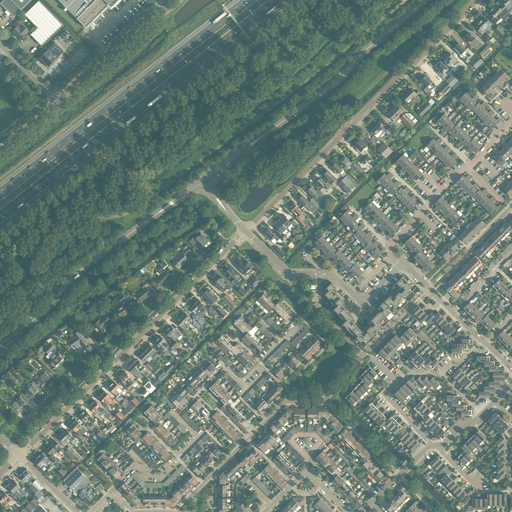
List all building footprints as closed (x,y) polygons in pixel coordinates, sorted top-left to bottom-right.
[(3,0),(0,3),(14,17),(31,0),(3,0)] [(58,0),(77,18),(86,28),(109,5),(112,7),(113,6),(115,7),(121,0),(58,0)] [(510,14),(511,12),(511,4),(507,0),(501,0),(501,1),(499,0),(497,2),(508,12),(510,14)] [(25,15),(38,28),(31,35),(41,45),(62,25),(39,1),(25,15)] [(504,20),(510,14),(508,12),(497,2),(495,4),(496,5),(493,9),(502,18),(504,20)] [(502,18),(493,9),(489,12),(488,11),(486,14),(496,24),(502,18)] [(482,19),(479,22),(485,28),(488,25),(488,24),(490,23),(485,18),(483,19),(482,19)] [(487,30),(485,28),(479,22),(476,25),(477,26),(475,28),(482,35),(487,30)] [(18,26),(12,32),(21,40),(27,35),(26,34),(29,31),(23,26),(20,29),(18,26)] [(504,33),(498,27),(495,30),(501,36),(504,33)] [(469,44),(475,38),(469,33),(463,38),(469,44)] [(498,43),(493,38),(487,43),(492,49),(498,43)] [(42,56),(40,58),(42,60),(49,67),(59,56),(58,55),(60,53),(61,54),(63,52),(64,51),(55,42),(50,48),(42,57),(42,56)] [(453,48),(460,55),(465,50),(458,43),(457,44),(456,44),(454,46),(454,47),(453,48)] [(479,54),(484,58),(493,50),(488,45),(479,54)] [(455,59),(448,52),(442,59),(449,65),(455,59)] [(470,62),(475,68),(482,61),(477,56),(470,62)] [(434,66),(443,75),(448,69),(440,61),(434,66)] [(456,72),(460,77),(466,71),(462,66),(456,72)] [(508,80),(510,79),(501,69),(497,73),(503,80),(505,77),(508,80)] [(501,82),(503,80),(497,73),(493,77),(502,86),(504,85),(501,82)] [(446,81),(452,87),(459,80),(453,74),(446,81)] [(436,86),(432,82),(426,75),(421,80),(427,87),(423,90),(427,94),(436,86)] [(500,88),(502,86),(493,77),(489,81),(495,87),(497,85),(500,88)] [(493,89),(495,87),(489,81),(485,85),(494,94),(496,92),(493,89)] [(439,89),(444,94),(451,87),(446,82),(439,89)] [(485,85),(481,89),(487,95),(490,93),(493,96),(494,94),(485,85)] [(415,92),(412,89),(403,98),(406,102),(413,95),(415,97),(419,93),(417,90),(415,92)] [(463,102),(469,96),(467,94),(470,91),(468,89),(459,99),(463,102)] [(467,107),(476,97),(475,96),(472,99),(469,96),(463,102),(467,107)] [(477,104),(475,102),(478,99),(476,97),(467,107),(471,111),(472,109),(477,104)] [(421,116),(427,110),(432,106),(428,101),(417,112),(421,116)] [(472,109),(476,113),(485,104),(484,102),(481,105),(478,103),(477,104),(472,109)] [(480,117),(486,110),(484,108),(487,105),(485,104),(476,113),(480,117)] [(388,115),(395,122),(397,122),(400,118),(410,128),(414,124),(404,114),(403,115),(401,113),(402,112),(397,106),(388,115)] [(483,121),(493,111),(491,110),(488,113),(486,110),(480,117),(483,121)] [(493,111),(483,121),(487,124),(493,118),(491,116),(494,113),(493,111)] [(439,122),(441,124),(448,118),(444,114),(434,123),(436,125),(439,122)] [(493,118),(487,124),(491,128),(501,119),(499,117),(496,120),(493,118)] [(441,130),(442,131),(452,122),(448,118),(441,124),(444,127),(441,130)] [(450,131),(455,126),(452,122),(442,131),(444,133),(447,130),(449,132),(451,131),(450,131)] [(385,130),(382,127),(379,123),(376,126),(375,125),(372,129),(372,130),(373,130),(371,131),(371,133),(374,136),(376,134),(381,129),(383,132),(385,130)] [(452,138),(461,129),(457,124),(455,126),(450,131),(451,131),(453,133),(450,136),(452,138)] [(456,136),(458,138),(464,132),(461,129),(452,138),(453,139),(456,136)] [(457,144),(459,145),(468,136),(464,132),(458,138),(460,141),(457,144)] [(467,145),(472,140),(468,136),(459,145),(461,147),(464,144),(466,146),(467,145)] [(433,139),(429,143),(427,145),(431,149),(440,140),(438,138),(435,141),(433,139)] [(468,152),(477,143),(473,138),(472,140),(467,145),(469,147),(466,150),(468,152)] [(357,143),(355,146),(357,148),(356,149),(361,153),(367,147),(360,140),(360,141),(359,141),(357,142),(357,143)] [(442,141),(440,140),(431,149),(435,153),(441,147),(439,144),(442,141)] [(511,152),(511,151),(511,144),(509,142),(507,144),(504,141),(503,143),(511,152)] [(392,151),(384,143),(377,150),(385,158),(392,151)] [(475,153),(481,146),(477,143),(468,152),(470,153),(473,150),(475,153)] [(504,147),(502,150),(508,156),(511,152),(503,143),(501,144),(504,147)] [(443,149),(441,147),(435,153),(438,157),(448,147),(446,146),(443,149)] [(438,157),(442,161),(449,154),(446,152),(449,149),(448,147),(438,157)] [(504,160),(508,156),(502,150),(499,152),(497,149),(495,150),(504,160)] [(500,164),(504,160),(495,150),(493,152),(496,155),(494,157),(500,164)] [(367,167),(371,164),(368,161),(370,159),(366,154),(360,160),(367,167)] [(442,161),(446,164),(455,155),(454,154),(451,156),(449,154),(442,161)] [(353,164),(352,163),(351,163),(343,155),(339,160),(347,168),(349,165),(351,167),(352,166),(359,173),(362,170),(355,163),(353,164)] [(398,163),(401,165),(407,159),(403,155),(394,164),(395,166),(398,163)] [(457,157),(455,155),(446,164),(450,168),(456,162),(454,160),(457,157)] [(400,170),(401,172),(411,162),(407,159),(401,165),(403,167),(400,170)] [(406,170),(408,173),(415,166),(411,162),(401,172),(403,173),(406,170)] [(343,170),(336,163),(331,167),(338,174),(343,170)] [(407,178),(409,179),(418,170),(415,166),(408,173),(410,175),(407,178)] [(414,178),(416,180),(422,174),(418,170),(409,179),(411,181),(414,178)] [(324,174),(324,175),(332,183),(336,179),(328,171),(326,172),(325,172),(324,173),(324,174)] [(378,180),(382,184),(391,175),(389,173),(386,176),(384,174),(378,180)] [(348,174),(341,181),(351,190),(355,186),(356,188),(359,185),(348,174)] [(393,176),(391,175),(382,184),(385,188),(392,181),(390,179),(393,176)] [(463,175),(456,182),(460,185),(469,176),(468,175),(465,178),(463,175)] [(464,190),(471,183),(468,181),(471,178),(469,176),(460,185),(464,190)] [(332,187),(328,182),(326,184),(320,178),(318,180),(317,180),(315,182),(315,183),(321,189),(324,186),(328,191),(332,187)] [(338,184),(347,193),(351,190),(341,181),(338,184)] [(385,188),(389,191),(399,182),(397,181),(394,184),(392,181),(385,188)] [(389,191),(393,195),(401,188),(399,189),(397,187),(400,184),(399,182),(389,191)] [(468,193),(477,184),(476,182),(473,185),(471,183),(464,190),(468,193)] [(478,191),(476,189),(479,186),(477,184),(468,193),(472,197),(473,196),(478,191)] [(511,190),(507,185),(503,189),(510,196),(511,193),(511,190)] [(322,194),(317,189),(316,191),(311,186),(309,188),(308,188),(307,189),(307,190),(307,191),(313,197),(316,194),(317,195),(319,197),(322,194)] [(408,189),(406,187),(403,190),(401,188),(393,195),(395,194),(398,198),(408,189)] [(398,198),(402,202),(408,195),(406,193),(409,190),(408,189),(398,198)] [(473,196),(477,200),(486,190),(485,189),(482,192),(479,189),(478,191),(473,196)] [(477,200),(481,204),(487,197),(485,195),(488,192),(486,190),(477,200)] [(318,208),(316,206),(311,201),(309,202),(302,195),(300,197),(299,197),(297,199),(298,199),(297,200),(303,206),(306,203),(309,206),(308,207),(313,213),(318,208)] [(402,202),(406,205),(415,196),(414,195),(411,198),(408,195),(402,202)] [(336,201),(331,196),(328,199),(334,204),(336,201)] [(417,198),(415,196),(406,205),(410,210),(416,203),(414,201),(417,198)] [(487,197),(481,204),(485,207),(494,198),(492,196),(489,199),(487,197)] [(441,197),(434,203),(437,206),(434,209),(435,210),(445,201),(441,197)] [(310,200),(311,201),(316,206),(318,203),(312,198),(310,200)] [(494,198),(485,207),(489,211),(495,205),(493,203),(496,200),(494,198)] [(371,201),(365,207),(365,208),(367,210),(364,213),(366,215),(375,205),(371,201)] [(440,209),(442,211),(448,205),(445,201),(435,210),(437,212),(440,209)] [(302,212),(300,210),(294,203),(292,205),(291,205),(290,207),(289,208),(298,217),(298,216),(302,212)] [(495,205),(489,211),(492,215),(502,206),(500,204),(497,207),(495,205)] [(370,213),(373,216),(379,209),(375,205),(366,215),(367,216),(370,213)] [(441,216),(443,218),(452,209),(448,205),(442,211),(444,213),(441,216)] [(344,222),(350,215),(348,213),(351,210),(349,208),(340,218),(344,222)] [(372,221),(373,222),(383,213),(379,209),(373,216),(375,218),(372,221)] [(448,217),(450,219),(456,212),(452,209),(443,218),(445,220),(448,217)] [(460,216),(456,212),(450,219),(452,221),(449,224),(451,226),(460,216)] [(387,217),(383,213),(373,222),(375,224),(378,221),(380,223),(387,217)] [(293,219),(290,222),(283,215),(282,217),(281,216),(279,218),(279,219),(279,220),(283,225),(287,228),(291,223),(294,226),(297,223),(293,219)] [(348,226),(357,216),(355,215),(352,218),(350,215),(344,222),(348,226)] [(304,227),(306,225),(297,216),(295,218),(304,227)] [(358,223),(355,221),(358,218),(357,216),(348,226),(351,229),(356,224),(357,225),(358,223)] [(379,228),(381,230),(390,221),(387,217),(380,223),(382,225),(379,228)] [(485,227),(486,225),(478,217),(474,221),(480,228),(483,225),(485,227)] [(285,235),(282,232),(287,228),(283,225),(279,220),(274,224),(276,227),(278,229),(279,229),(275,233),(281,239),(285,235)] [(508,232),(511,228),(508,224),(504,220),(502,222),(504,223),(502,226),(508,232)] [(386,229),(388,231),(394,224),(390,221),(381,230),(383,232),(386,229)] [(478,230),(480,228),(474,221),(470,225),(478,233),(479,232),(478,230)] [(350,231),(354,235),(363,226),(362,224),(359,227),(357,225),(356,224),(351,229),(350,231)] [(387,236),(389,238),(398,228),(394,224),(388,231),(390,233),(387,236)] [(477,234),(478,233),(470,225),(466,229),(473,235),(475,233),(477,234)] [(358,239),(364,232),(362,230),(365,227),(363,226),(354,235),(358,239)] [(504,236),(508,232),(502,226),(499,228),(498,226),(496,228),(504,236)] [(501,240),(504,236),(496,228),(495,229),(497,231),(494,233),(501,240)] [(280,239),(274,233),(273,234),(268,229),(266,231),(265,231),(264,232),(264,233),(264,234),(271,241),(274,238),(277,241),(280,239)] [(466,229),(463,233),(470,241),(472,239),(470,238),(473,235),(466,229)] [(362,242),(371,233),(369,231),(366,234),(364,232),(358,239),(362,242)] [(372,240),(370,238),(373,235),(371,233),(362,242),(365,246),(370,241),(371,241),(372,240)] [(469,242),(470,241),(463,233),(459,237),(465,243),(468,240),(469,242)] [(497,243),(501,240),(494,233),(492,236),(490,234),(489,235),(497,243)] [(203,245),(204,246),(209,241),(206,238),(205,239),(201,234),(197,237),(195,236),(189,242),(195,247),(197,244),(200,248),(203,245)] [(493,247),(497,243),(489,235),(487,237),(489,239),(487,241),(493,247)] [(315,247),(316,249),(325,240),(321,236),(315,242),(317,245),(315,247)] [(411,236),(403,244),(405,245),(406,244),(409,246),(415,240),(411,236)] [(455,237),(451,241),(459,249),(460,247),(459,246),(462,243),(455,237)] [(323,250),(329,243),(325,240),(316,249),(318,251),(321,248),(323,250)] [(364,247),(368,251),(377,242),(376,240),(373,243),(371,241),(370,241),(365,246),(364,247)] [(411,252),(419,244),(415,240),(409,246),(411,249),(410,251),(411,252)] [(458,250),(459,249),(451,241),(447,245),(454,251),(456,248),(458,250)] [(489,251),(493,247),(487,241),(484,243),(482,242),(481,243),(489,251)] [(372,255),(378,249),(376,247),(379,244),(377,242),(368,251),(372,255)] [(324,257),(333,247),(329,243),(323,250),(325,252),(322,255),(324,257)] [(485,255),(489,251),(481,243),(480,244),(481,246),(479,249),(485,255)] [(419,244),(411,252),(412,253),(414,252),(416,254),(417,254),(420,251),(423,248),(419,244)] [(182,253),(172,263),(178,268),(188,258),(186,257),(192,251),(186,245),(183,248),(184,249),(181,252),(182,253)] [(447,245),(444,248),(451,256),(453,255),(451,253),(454,251),(447,245)] [(273,250),(281,258),(286,254),(278,246),(273,250)] [(337,252),(337,251),(333,247),(324,257),(325,258),(328,255),(331,258),(332,256),(332,257),(337,252)] [(376,259),(385,250),(383,248),(380,251),(378,249),(372,255),(376,259)] [(449,256),(450,258),(451,256),(444,248),(440,252),(446,259),(449,256)] [(485,255),(479,249),(477,251),(475,249),(473,251),(481,259),(485,255)] [(333,263),(342,254),(338,250),(337,251),(337,252),(332,257),(334,259),(331,262),(333,263)] [(416,262),(424,254),(420,251),(417,254),(416,254),(414,257),(416,259),(415,261),(416,262)] [(340,264),(346,258),(342,254),(333,263),(335,265),(338,262),(340,264)] [(421,264),(428,258),(424,254),(416,262),(417,263),(419,262),(421,264)] [(469,258),(477,266),(481,262),(475,256),(472,259),(470,257),(469,258)] [(241,260),(240,258),(234,263),(236,265),(244,274),(252,266),(245,259),(243,262),(241,260)] [(346,258),(340,264),(342,266),(339,269),(340,271),(350,262),(346,258)] [(428,258),(421,264),(424,267),(422,269),(424,270),(432,262),(428,258)] [(473,270),(477,266),(469,258),(467,260),(469,261),(467,264),(473,270)] [(161,263),(160,264),(160,265),(161,266),(157,271),(161,275),(155,280),(160,286),(170,276),(169,274),(171,271),(167,267),(169,264),(164,259),(161,263)] [(350,262),(340,271),(342,273),(345,270),(347,272),(349,271),(349,270),(354,265),(353,265),(354,265),(353,264),(353,265),(350,262)] [(429,272),(436,266),(432,262),(424,270),(425,271),(427,270),(429,272)] [(360,268),(360,267),(356,263),(354,265),(353,265),(354,265),(349,270),(349,271),(351,273),(348,276),(349,277),(351,279),(354,276),(356,278),(357,278),(358,277),(360,274),(362,272),(363,272),(359,269),(360,268)] [(469,274),(473,270),(467,264),(464,266),(463,264),(461,266),(469,274)] [(465,278),(469,274),(461,266),(460,267),(462,269),(459,271),(465,278)] [(235,278),(238,281),(240,278),(230,268),(229,269),(227,269),(226,270),(226,272),(224,273),(232,281),(235,278)] [(462,282),(465,278),(459,271),(457,274),(455,272),(453,273),(462,282)] [(458,285),(462,282),(453,273),(452,275),(454,277),(451,279),(458,285)] [(256,275),(248,283),(253,288),(260,280),(256,275)] [(367,331),(363,336),(361,333),(362,332),(353,322),(351,324),(349,322),(353,317),(344,308),(343,309),(340,306),(345,302),(335,293),(333,295),(331,292),(336,288),(331,283),(324,289),(327,292),(324,295),(336,307),(333,309),(345,321),(342,324),(360,343),(363,340),(366,343),(382,327),(379,324),(390,312),(388,309),(393,304),(396,307),(411,292),(409,289),(411,286),(402,277),(396,283),(400,288),(402,286),(405,289),(400,293),(399,291),(394,296),(395,298),(393,300),(389,296),(379,305),(384,310),(381,312),(380,310),(370,320),(375,324),(372,327),(371,325),(366,330),(367,331)] [(230,286),(227,282),(225,284),(219,278),(217,281),(216,281),(215,282),(215,283),(214,283),(222,291),(222,292),(224,292),(230,286)] [(454,289),(458,285),(451,279),(449,281),(447,280),(444,282),(446,284),(443,287),(450,294),(454,290),(454,289)] [(496,290),(504,282),(503,280),(501,282),(499,280),(492,286),(496,290)] [(496,290),(500,294),(506,287),(504,285),(506,283),(504,282),(496,290)] [(151,294),(148,291),(151,288),(147,283),(143,286),(144,288),(136,295),(141,302),(151,294)] [(237,291),(243,297),(247,293),(241,287),(237,291)] [(509,290),(506,287),(500,294),(504,298),(511,289),(511,288),(509,290)] [(217,299),(218,298),(209,289),(203,294),(208,299),(206,301),(211,305),(213,303),(214,305),(219,300),(217,299)] [(234,303),(225,292),(221,296),(230,306),(234,303)] [(257,300),(261,304),(268,297),(264,293),(261,296),(258,294),(254,298),(257,300)] [(116,311),(121,318),(131,310),(123,301),(126,299),(122,294),(117,298),(123,305),(116,311)] [(261,304),(264,308),(272,301),(268,297),(261,304)] [(193,303),(195,304),(202,311),(206,307),(198,299),(197,301),(196,300),(193,303)] [(268,312),(273,308),(276,305),(275,305),(272,301),(264,308),(268,312)] [(283,305),(282,303),(280,301),(275,305),(276,305),(273,308),(276,312),(283,305)] [(465,314),(473,306),(469,302),(463,308),(466,311),(464,312),(465,314)] [(200,315),(203,312),(202,311),(195,304),(193,303),(191,306),(190,308),(195,313),(192,316),(194,318),(202,325),(205,322),(200,315)] [(420,308),(418,306),(410,313),(414,317),(425,306),(423,304),(420,308)] [(288,308),(285,306),(283,305),(276,312),(280,316),(288,308)] [(207,310),(214,317),(218,313),(211,306),(207,310)] [(216,311),(223,318),(227,313),(220,306),(216,311)] [(423,311),(426,307),(425,306),(414,317),(417,320),(425,313),(423,311)] [(468,313),(471,316),(477,310),(473,306),(465,314),(467,315),(468,313)] [(291,313),(289,311),(290,311),(288,308),(280,316),(284,319),(291,313)] [(471,320),(473,322),(481,313),(477,310),(471,316),(473,318),(471,320)] [(424,320),(432,313),(430,311),(427,314),(425,313),(417,320),(421,324),(424,320)] [(438,313),(438,312),(437,311),(433,314),(432,313),(424,320),(427,324),(431,320),(438,313)] [(434,324),(445,313),(444,311),(440,314),(438,313),(431,320),(434,324)] [(192,319),(191,319),(185,313),(182,315),(182,314),(180,316),(186,323),(189,325),(187,327),(189,329),(191,327),(189,325),(191,323),(198,330),(202,326),(202,325),(194,318),(192,320),(192,319)] [(295,316),(293,314),(291,313),(284,319),(288,323),(295,316)] [(434,324),(437,327),(445,319),(443,318),(447,314),(445,313),(434,324)] [(485,317),(481,313),(473,322),(474,323),(476,321),(479,324),(480,322),(485,317)] [(481,326),(482,327),(490,319),(486,315),(485,317),(480,322),(483,324),(481,326)] [(107,329),(104,326),(110,321),(106,316),(100,321),(99,320),(92,326),(99,335),(107,329)] [(186,323),(180,316),(177,319),(178,319),(176,321),(182,328),(186,323)] [(234,323),(238,327),(245,320),(241,316),(234,323)] [(452,319),(450,318),(447,321),(445,319),(437,327),(441,330),(452,319)] [(450,324),(454,321),(452,319),(441,330),(444,334),(452,326),(450,324)] [(490,319),(482,327),(484,329),(486,327),(488,330),(494,323),(490,319)] [(249,324),(245,320),(238,327),(241,331),(249,324)] [(241,331),(245,335),(248,332),(250,330),(253,328),(249,324),(241,331)] [(181,335),(177,330),(176,331),(171,325),(168,328),(177,338),(180,336),(181,335)] [(444,334),(448,337),(459,326),(457,325),(454,328),(452,326),(444,334)] [(407,330),(404,326),(402,328),(413,339),(417,335),(409,328),(407,330)] [(179,340),(177,338),(168,328),(164,332),(173,341),(171,343),(176,347),(178,345),(177,343),(179,341),(179,340)] [(410,342),(413,339),(402,328),(401,329),(404,333),(402,335),(410,342)] [(55,334),(58,338),(64,333),(61,330),(55,334)] [(245,343),(252,336),(254,334),(250,330),(248,332),(245,335),(241,339),(243,342),(244,341),(245,343)] [(401,336),(397,333),(394,330),(392,331),(403,342),(406,346),(410,342),(402,335),(401,336)] [(499,343),(507,334),(503,330),(497,337),(499,339),(497,341),(499,343)] [(73,335),(75,337),(68,342),(73,349),(76,346),(79,350),(82,347),(83,348),(88,344),(78,331),(73,335)] [(392,331),(391,333),(394,336),(392,338),(400,346),(403,342),(392,331)] [(511,338),(507,334),(499,343),(500,344),(502,342),(504,345),(511,338)] [(216,348),(218,346),(218,347),(226,339),(222,335),(215,342),(214,342),(212,344),(216,348)] [(256,340),(257,338),(254,335),(252,336),(245,343),(247,344),(246,345),(249,347),(256,340)] [(166,345),(165,343),(166,342),(160,336),(157,339),(168,350),(170,352),(173,349),(173,350),(176,347),(171,343),(169,345),(169,344),(167,344),(166,345)] [(320,349),(324,345),(315,336),(311,340),(312,342),(320,349)] [(387,336),(385,338),(396,349),(400,346),(392,338),(390,340),(387,336)] [(393,353),(396,349),(385,338),(384,340),(387,343),(385,345),(393,353)] [(170,352),(168,350),(157,339),(154,342),(159,347),(158,348),(163,354),(166,356),(170,352)] [(193,348),(195,346),(189,339),(186,342),(193,348)] [(218,347),(222,350),(229,343),(226,339),(218,347)] [(252,349),(253,350),(260,344),(256,340),(249,347),(251,349),(252,349)] [(316,353),(320,349),(312,342),(309,346),(316,353)] [(57,351),(55,350),(56,349),(51,343),(44,350),(49,354),(51,352),(52,353),(53,354),(48,360),(55,367),(63,358),(57,351)] [(233,347),(229,343),(222,350),(226,354),(230,350),(233,347)] [(241,347),(240,346),(240,345),(237,343),(233,347),(230,350),(234,354),(241,347)] [(384,347),(380,343),(379,345),(390,356),(393,353),(385,345),(384,347)] [(254,352),(257,355),(264,348),(260,344),(253,350),(255,352),(254,352)] [(386,359),(390,356),(379,345),(377,346),(380,350),(378,352),(386,359)] [(150,346),(145,351),(150,356),(155,350),(150,346)] [(312,357),(316,353),(309,346),(305,349),(312,357)] [(245,351),(243,348),(243,349),(241,347),(234,354),(238,358),(245,351)] [(297,349),(293,353),(300,360),(304,356),(301,353),(297,349)] [(305,349),(301,353),(304,356),(308,361),(312,357),(305,349)] [(150,356),(145,351),(140,356),(145,361),(146,359),(149,362),(152,358),(150,356)] [(249,355),(247,353),(248,353),(245,351),(238,358),(242,362),(249,355)] [(411,362),(419,355),(415,351),(405,362),(406,363),(410,360),(411,362)] [(293,353),(289,357),(296,364),(300,360),(293,353)] [(253,358),(250,356),(249,355),(242,362),(246,365),(253,358)] [(413,364),(410,367),(411,369),(422,358),(419,355),(411,362),(413,364)] [(292,368),(296,364),(289,357),(285,361),(292,368)] [(255,361),(253,358),(246,365),(250,369),(256,362),(255,361)] [(418,369),(425,362),(425,361),(422,358),(411,369),(413,370),(416,367),(418,369)] [(432,362),(432,361),(429,358),(425,361),(425,362),(418,369),(420,370),(423,367),(425,369),(432,362)] [(432,369),(439,362),(436,358),(432,361),(432,362),(425,369),(427,370),(430,367),(432,369)] [(135,360),(132,363),(139,370),(143,366),(142,365),(142,364),(138,360),(136,361),(135,360)] [(288,372),(292,368),(285,361),(281,364),(288,372)] [(216,373),(218,371),(210,362),(206,366),(208,367),(207,367),(214,374),(216,373)] [(139,370),(132,363),(129,367),(130,367),(128,369),(133,374),(134,373),(134,374),(139,370)] [(171,363),(165,370),(167,373),(174,366),(171,363)] [(281,364),(277,368),(285,375),(288,372),(281,364)] [(377,374),(369,367),(367,369),(364,365),(362,367),(373,378),(377,374)] [(202,378),(206,374),(203,371),(204,371),(199,367),(195,371),(202,378)] [(213,376),(214,374),(207,367),(204,371),(203,371),(206,374),(209,377),(211,379),(213,376)] [(373,378),(362,367),(361,368),(364,372),(362,374),(370,381),(373,378)] [(285,375),(277,368),(273,372),(281,379),(285,375)] [(52,380),(54,377),(46,369),(40,375),(47,383),(51,379),(52,380)] [(166,374),(161,369),(156,374),(161,379),(166,374)] [(462,372),(459,369),(452,376),(454,378),(450,381),(452,383),(462,372)] [(122,374),(133,385),(135,382),(133,380),(133,381),(130,378),(131,377),(125,371),(122,374)] [(199,382),(202,378),(195,371),(191,375),(199,382)] [(362,374),(361,375),(357,372),(356,374),(368,386),(371,383),(370,381),(362,374)] [(452,383),(453,384),(457,381),(459,383),(466,375),(462,372),(452,383)] [(128,390),(133,385),(122,374),(118,377),(121,379),(119,381),(128,390)] [(361,382),(359,384),(366,391),(370,388),(368,386),(356,374),(354,375),(361,382)] [(43,387),(47,383),(40,375),(34,382),(42,390),(44,387),(43,387)] [(195,386),(199,382),(191,375),(188,379),(195,386)] [(460,385),(457,388),(459,390),(469,379),(466,375),(459,383),(460,385)] [(422,388),(426,385),(419,377),(417,379),(413,376),(412,377),(419,385),(422,388)] [(429,388),(433,385),(425,377),(424,379),(420,376),(419,377),(426,385),(429,388)] [(427,376),(425,377),(433,385),(436,388),(439,385),(432,377),(430,379),(427,376)] [(416,388),(419,385),(412,377),(408,381),(416,388)] [(188,379),(184,382),(191,390),(195,386),(188,379)] [(465,390),(467,389),(473,382),(469,379),(459,390),(460,391),(464,388),(465,390)] [(412,391),(416,388),(408,381),(408,380),(404,384),(412,391)] [(156,388),(155,388),(149,381),(147,383),(144,386),(149,391),(150,392),(151,393),(156,388)] [(209,388),(213,392),(220,385),(216,381),(209,388)] [(39,392),(42,390),(34,382),(27,388),(35,395),(39,391),(39,392)] [(123,390),(114,382),(111,385),(120,393),(123,390)] [(191,390),(184,382),(180,386),(187,393),(188,392),(191,395),(194,392),(191,390)] [(273,386),(280,394),(284,390),(277,382),(273,386)] [(363,394),(366,391),(359,384),(357,386),(354,382),(352,384),(363,394)] [(354,389),(352,391),(359,398),(363,394),(352,384),(351,385),(354,389)] [(409,395),(412,391),(404,384),(401,387),(409,395)] [(120,393),(111,385),(108,388),(117,396),(120,393)] [(213,392),(217,396),(224,389),(220,385),(213,392)] [(176,390),(180,394),(183,397),(186,400),(188,397),(186,395),(187,393),(180,386),(176,390)] [(273,386),(269,390),(277,397),(280,394),(273,386)] [(401,387),(398,390),(405,398),(409,395),(401,387)] [(31,399),(35,395),(27,388),(21,394),(29,402),(32,400),(31,399)] [(217,396),(221,400),(228,393),(224,389),(217,396)] [(345,391),(356,401),(359,398),(352,391),(350,392),(347,389),(345,391)] [(269,390),(266,394),(273,401),(277,397),(269,390)] [(405,398),(398,390),(394,394),(402,402),(405,398)] [(113,405),(116,402),(105,391),(102,394),(113,405)] [(345,397),(352,404),(353,405),(356,401),(345,391),(344,392),(347,396),(345,397)] [(232,397),(228,393),(221,400),(225,404),(228,401),(232,397)] [(29,402),(21,394),(15,400),(22,407),(26,403),(27,404),(29,402)] [(110,405),(111,406),(113,405),(102,394),(99,397),(107,406),(108,405),(109,406),(110,405)] [(186,400),(183,397),(180,394),(176,398),(183,405),(185,403),(185,404),(188,401),(186,400)] [(266,394),(262,398),(269,405),(273,401),(266,394)] [(129,403),(130,403),(134,407),(135,408),(140,402),(135,397),(132,400),(130,399),(128,401),(130,402),(129,403)] [(182,406),(183,405),(176,398),(172,402),(180,409),(182,407),(182,406)] [(262,398),(258,402),(265,409),(269,405),(262,398)] [(18,411),(22,407),(15,400),(9,406),(17,414),(19,412),(18,411)] [(194,411),(201,404),(197,400),(190,407),(194,411)] [(95,401),(92,404),(102,414),(107,419),(111,415),(106,410),(105,411),(95,401)] [(225,411),(232,405),(228,401),(225,404),(220,408),(223,410),(225,411)] [(371,403),(368,406),(364,410),(367,413),(378,403),(377,401),(373,405),(371,403)] [(421,401),(414,408),(416,410),(412,414),(414,415),(424,405),(421,401)] [(261,413),(265,409),(258,402),(254,406),(261,413)] [(134,410),(132,408),(134,407),(130,403),(129,404),(125,408),(129,412),(130,413),(134,410)] [(380,404),(378,403),(367,413),(371,417),(378,410),(376,408),(380,404)] [(102,414),(92,404),(89,407),(95,413),(98,415),(99,414),(100,416),(102,414)] [(205,408),(201,404),(194,411),(198,415),(205,408)] [(148,416),(156,409),(152,405),(144,412),(148,416)] [(228,416),(235,408),(232,405),(225,411),(226,413),(228,416)] [(419,413),(421,415),(428,408),(424,405),(414,415),(415,417),(419,413)] [(286,420),(289,416),(285,406),(283,409),(285,410),(284,411),(283,411),(280,414),(286,420)] [(288,409),(288,408),(288,406),(285,406),(289,416),(294,416),(294,408),(290,408),(290,409),(288,409)] [(318,417),(319,417),(323,417),(328,407),(325,407),(325,409),(323,409),(323,408),(319,408),(318,417)] [(328,410),(329,409),(330,409),(328,407),(323,417),(327,420),(333,414),(329,411),(328,410)] [(209,412),(205,408),(198,415),(202,419),(209,412)] [(233,419),(239,412),(235,408),(228,416),(230,418),(231,417),(233,419)] [(385,410),(383,408),(380,411),(378,410),(371,417),(374,420),(385,410)] [(431,411),(428,408),(421,415),(422,417),(416,424),(417,425),(428,415),(431,411)] [(159,413),(156,409),(148,416),(152,420),(159,413)] [(94,419),(91,416),(92,416),(85,410),(82,413),(93,424),(95,421),(95,420),(94,419)] [(374,420),(378,424),(385,416),(383,415),(386,411),(385,410),(374,420)] [(119,421),(123,418),(124,417),(119,411),(114,416),(119,421)] [(220,416),(219,414),(217,411),(213,416),(210,419),(214,422),(220,416)] [(378,424),(381,427),(384,424),(395,413),(393,411),(387,418),(385,416),(378,424)] [(206,423),(210,419),(213,416),(209,412),(202,419),(206,423)] [(236,423),(243,416),(239,412),(233,419),(234,420),(233,421),(236,423)] [(93,424),(82,413),(79,416),(85,422),(85,423),(87,425),(88,425),(90,427),(91,427),(93,424)] [(159,421),(163,417),(159,413),(152,420),(156,424),(159,421)] [(393,418),(397,415),(395,413),(384,424),(388,427),(395,420),(393,418)] [(499,416),(495,413),(487,420),(491,424),(499,416)] [(287,421),(286,420),(280,414),(278,416),(278,417),(277,418),(283,425),(287,421)] [(336,418),(335,417),(333,414),(327,420),(325,421),(329,425),(336,418)] [(424,425),(431,418),(428,415),(417,425),(419,427),(422,423),(424,425)] [(225,419),(222,417),(220,416),(214,422),(217,426),(225,419)] [(240,426),(247,420),(243,416),(236,423),(238,426),(239,425),(240,426)] [(494,427),(502,420),(499,416),(491,424),(494,427)] [(272,422),(279,429),(283,425),(277,418),(275,420),(275,419),(272,422)] [(340,422),(338,420),(336,418),(329,425),(333,429),(340,422)] [(402,420),(400,418),(397,422),(395,420),(388,427),(391,430),(402,420)] [(426,427),(422,431),(424,432),(435,422),(431,418),(424,425),(426,427)] [(228,423),(227,422),(227,421),(225,419),(217,426),(221,430),(228,423)] [(73,423),(83,433),(86,430),(76,420),(73,423)] [(249,433),(255,428),(247,420),(240,426),(242,428),(241,429),(246,433),(249,433)] [(400,425),(403,421),(402,420),(391,430),(395,434),(402,427),(400,425)] [(498,431),(505,423),(502,420),(494,427),(498,431)] [(163,425),(159,421),(156,424),(152,428),(154,431),(155,430),(156,431),(163,425)] [(107,426),(112,431),(115,427),(111,422),(107,426)] [(276,433),(279,429),(272,422),(270,424),(271,424),(269,426),(272,430),(273,430),(276,433)] [(344,426),(342,425),(343,424),(340,422),(333,429),(337,433),(344,426)] [(425,434),(429,430),(431,432),(438,425),(435,422),(424,432),(425,434)] [(80,436),(83,433),(73,423),(70,426),(76,432),(80,436)] [(232,427),(230,424),(229,425),(228,423),(221,430),(225,434),(232,427)] [(501,434),(506,430),(509,426),(505,423),(498,431),(501,434)] [(129,435),(136,428),(132,424),(125,431),(129,435)] [(157,433),(159,436),(167,429),(163,425),(156,431),(158,433),(157,433)] [(432,434),(429,437),(431,439),(441,428),(438,425),(431,432),(432,434)] [(236,431),(234,429),(235,429),(232,427),(225,434),(229,438),(236,431)] [(395,434),(398,437),(405,430),(402,427),(395,434)] [(140,432),(136,428),(129,435),(133,439),(140,432)] [(349,432),(347,430),(345,428),(338,435),(342,439),(349,432)] [(412,430),(410,428),(407,432),(405,430),(398,437),(401,441),(412,430)] [(438,439),(445,432),(441,428),(431,439),(432,440),(436,437),(438,439)] [(486,437),(485,436),(478,430),(476,432),(473,428),(471,430),(482,441),(486,437)] [(70,441),(71,442),(75,438),(66,429),(62,433),(70,441)] [(162,438),(164,439),(170,433),(167,429),(159,436),(162,438)] [(273,430),(272,430),(269,434),(276,441),(280,437),(276,433),(273,430)] [(410,435),(414,432),(412,430),(401,441),(405,444),(412,437),(410,435)] [(471,430),(470,432),(473,435),(471,437),(479,444),(482,441),(471,430)] [(97,434),(102,439),(105,436),(100,431),(97,434)] [(233,442),(240,435),(236,431),(229,438),(233,442)] [(144,436),(140,432),(133,439),(137,443),(141,439),(144,436)] [(152,436),(150,434),(151,434),(148,432),(144,436),(141,439),(145,443),(152,436)] [(353,436),(351,435),(352,434),(349,432),(342,439),(346,443),(353,436)] [(70,441),(62,433),(58,437),(64,443),(67,440),(69,441),(70,441)] [(167,444),(174,436),(170,433),(164,439),(165,441),(167,444)] [(269,434),(265,438),(272,445),(276,441),(269,434)] [(240,435),(233,442),(237,446),(242,440),(242,437),(240,435)] [(419,437),(417,435),(414,439),(412,437),(405,444),(408,447),(419,437)] [(470,439),(466,435),(465,437),(475,447),(479,444),(471,437),(470,439)] [(100,441),(95,436),(92,439),(97,444),(100,441)] [(156,439),(154,437),(153,437),(152,436),(145,443),(149,447),(156,439)] [(172,447),(178,440),(174,436),(167,444),(169,446),(170,445),(172,447)] [(357,440),(355,437),(354,438),(353,436),(346,443),(350,447),(357,440)] [(496,439),(494,442),(498,447),(506,440),(502,436),(498,441),(496,439)] [(417,442),(420,438),(419,437),(408,447),(412,451),(419,444),(417,442)] [(465,437),(463,438),(466,442),(465,444),(472,451),(475,447),(465,437)] [(268,449),(272,445),(265,438),(261,441),(268,449)] [(159,444),(158,442),(156,439),(149,447),(152,450),(159,444)] [(360,444),(359,442),(357,440),(350,447),(353,451),(360,444)] [(507,441),(506,440),(498,447),(495,450),(498,453),(506,446),(504,444),(507,441)] [(60,446),(56,441),(54,443),(53,442),(50,445),(57,452),(58,453),(61,450),(60,448),(61,448),(60,447),(60,446)] [(268,449),(261,441),(257,445),(264,453),(268,449)] [(468,454),(472,451),(465,444),(463,445),(459,442),(458,443),(468,454)] [(80,447),(86,453),(90,449),(84,443),(80,447)] [(461,454),(468,461),(472,457),(468,454),(458,443),(456,445),(463,452),(461,454)] [(163,447),(161,445),(159,444),(152,450),(156,454),(163,447)] [(365,447),(362,445),(360,444),(353,451),(357,455),(365,447)] [(55,455),(57,452),(50,445),(47,448),(48,449),(46,450),(51,455),(49,457),(56,464),(60,460),(54,455),(54,454),(55,455)] [(210,449),(218,456),(222,452),(214,445),(210,449)] [(507,448),(506,446),(498,453),(495,457),(498,460),(506,453),(504,451),(507,448)] [(167,451),(165,450),(166,449),(163,447),(156,454),(160,458),(167,451)] [(368,452),(367,450),(365,447),(357,455),(361,458),(368,452)] [(97,459),(101,463),(108,456),(105,453),(106,452),(102,448),(98,452),(101,455),(97,459)] [(250,452),(257,459),(261,455),(254,448),(250,452)] [(210,449),(207,453),(214,460),(218,456),(210,449)] [(64,453),(70,459),(73,456),(67,450),(64,453)] [(171,455),(169,452),(168,453),(167,451),(160,458),(164,462),(171,455)] [(319,462),(327,455),(323,451),(315,458),(319,462)] [(250,452),(246,456),(254,463),(257,459),(250,452)] [(372,455),(370,453),(368,452),(361,458),(365,462),(368,459),(368,460),(372,455)] [(468,461),(461,454),(459,456),(456,452),(454,454),(465,464),(468,461)] [(42,453),(38,457),(46,465),(47,464),(46,463),(47,463),(50,461),(42,453)] [(207,453),(203,456),(210,464),(214,460),(207,453)] [(276,464),(284,457),(280,453),(272,460),(276,464)] [(506,460),(504,458),(507,455),(506,453),(498,460),(495,464),(498,467),(506,460)] [(330,458),(327,455),(319,462),(323,466),(330,458)] [(101,463),(105,467),(112,460),(108,456),(101,463)] [(203,456),(199,460),(206,467),(210,464),(203,456)] [(246,456),(243,460),(250,467),(254,463),(246,456)] [(440,460),(437,456),(429,464),(432,468),(440,460)] [(45,466),(46,465),(38,457),(34,461),(42,468),(45,465),(45,466)] [(287,461),(284,457),(276,464),(280,468),(287,461)] [(334,462),(330,458),(323,466),(327,469),(334,462)] [(372,463),(368,460),(368,459),(365,462),(361,466),(365,470),(372,463)] [(105,467),(108,471),(116,464),(112,460),(105,467)] [(199,460),(195,464),(202,471),(206,467),(199,460)] [(239,464),(239,463),(235,460),(233,461),(230,463),(238,470),(242,467),(239,464)] [(243,460),(239,463),(239,464),(242,467),(246,471),(250,467),(243,460)] [(336,460),(327,469),(331,473),(338,466),(340,464),(336,460)] [(432,468),(436,471),(444,463),(440,460),(432,468)] [(495,470),(498,474),(506,467),(504,465),(507,461),(506,460),(498,467),(495,470)] [(291,465),(287,461),(280,468),(284,472),(291,465)] [(234,474),(238,470),(230,463),(228,465),(229,466),(227,468),(234,474)] [(376,467),(372,463),(365,470),(368,474),(376,467)] [(439,474),(446,467),(447,467),(444,463),(436,471),(439,474)] [(108,471),(112,475),(119,468),(116,464),(108,471)] [(202,471),(195,464),(191,468),(198,475),(202,471)] [(266,475),(273,468),(269,464),(262,471),(266,475)] [(291,465),(284,472),(288,476),(295,469),(291,465)] [(338,474),(342,470),(338,466),(331,473),(335,477),(338,474)] [(76,467),(63,480),(78,494),(84,488),(87,485),(91,482),(76,467)] [(368,474),(372,478),(379,471),(376,467),(368,474)] [(446,467),(439,474),(442,478),(450,470),(446,467)] [(504,472),(507,469),(507,468),(506,467),(498,474),(495,477),(499,481),(506,473),(504,472)] [(116,479),(123,472),(119,468),(112,475),(116,479)] [(228,477),(230,478),(234,474),(227,468),(226,469),(225,468),(223,471),(229,477),(228,477)] [(266,475),(269,479),(277,471),(273,468),(266,475)] [(36,479),(26,469),(22,473),(32,483),(36,479)] [(61,469),(57,473),(61,478),(66,474),(61,469)] [(448,475),(451,472),(450,470),(442,478),(439,481),(442,485),(450,477),(448,475)] [(225,480),(228,477),(229,477),(223,471),(220,474),(220,475),(219,476),(217,474),(215,476),(225,480)] [(269,479),(273,482),(280,475),(277,471),(269,479)] [(379,471),(372,478),(376,482),(383,475),(379,471)] [(34,484),(32,483),(22,473),(19,476),(25,482),(26,481),(30,486),(31,487),(33,485),(34,484)] [(335,485),(342,478),(338,474),(335,477),(330,481),(333,484),(333,483),(335,485)] [(197,483),(198,481),(192,475),(188,479),(195,486),(197,483)] [(273,482),(277,486),(284,479),(280,475),(273,482)] [(225,485),(225,480),(215,476),(215,479),(218,479),(218,480),(217,480),(217,485),(225,485)] [(336,486),(336,487),(338,489),(347,480),(343,476),(342,478),(335,485),(336,486)] [(457,477),(455,476),(452,479),(450,477),(442,485),(445,488),(457,477)] [(445,488),(449,492),(457,484),(455,482),(458,479),(457,477),(445,488)] [(43,487),(36,479),(32,483),(34,484),(40,490),(43,487)] [(192,488),(193,488),(195,486),(188,479),(184,482),(191,489),(192,488)] [(284,479),(277,486),(281,490),(288,483),(284,479)] [(340,492),(341,491),(343,492),(349,486),(351,484),(347,480),(338,489),(340,492)] [(26,494),(20,488),(21,487),(15,481),(11,484),(23,496),(26,494)] [(122,493),(124,491),(129,486),(125,482),(118,489),(120,490),(119,491),(122,493)] [(190,491),(189,491),(191,489),(184,482),(180,486),(187,493),(190,491)] [(463,484),(462,482),(458,486),(457,484),(449,492),(452,495),(463,484)] [(22,496),(23,496),(11,484),(8,487),(18,498),(19,496),(20,498),(22,496)] [(96,488),(100,492),(104,488),(100,484),(96,488)] [(462,489),(465,486),(463,484),(452,495),(456,499),(463,491),(462,489)] [(27,490),(33,496),(37,500),(42,494),(38,490),(38,491),(33,485),(31,487),(30,486),(28,489),(27,490)] [(78,494),(87,504),(93,498),(88,493),(91,490),(87,485),(84,488),(78,494)] [(397,494),(404,501),(408,497),(403,491),(405,489),(400,485),(397,489),(400,492),(397,494)] [(125,495),(126,496),(133,490),(129,486),(124,491),(122,493),(124,496),(125,495)] [(184,495),(185,496),(187,493),(180,486),(176,490),(183,497),(184,495)] [(343,495),(346,497),(353,490),(349,486),(343,492),(344,494),(343,495)] [(470,491),(469,489),(465,493),(463,491),(456,499),(459,502),(470,491)] [(135,495),(137,494),(133,490),(126,496),(127,498),(127,499),(129,501),(135,495)] [(181,498),(183,497),(176,490),(172,494),(173,495),(174,495),(179,501),(182,499),(181,498)] [(349,499),(350,500),(357,493),(353,490),(346,497),(348,499),(349,499)] [(1,495),(9,503),(10,502),(9,501),(11,499),(4,491),(1,495)] [(462,505),(464,504),(468,505),(471,498),(470,498),(468,496),(472,492),(470,491),(459,502),(462,505)] [(351,502),(353,505),(361,497),(357,493),(350,500),(352,502),(351,502)] [(400,505),(404,501),(397,494),(395,497),(392,494),(390,495),(400,505)] [(468,505),(472,507),(472,510),(477,510),(477,494),(475,494),(475,499),(472,499),(471,498),(468,505)] [(1,495),(0,495),(0,500),(3,503),(2,504),(6,509),(11,505),(9,503),(1,495)] [(134,509),(138,499),(135,495),(129,501),(132,504),(133,504),(134,505),(132,506),(134,509)] [(176,504),(179,501),(174,495),(173,495),(170,499),(174,509),(176,507),(175,505),(176,504)] [(391,500),(389,502),(396,509),(400,505),(390,495),(389,497),(391,500)] [(356,506),(358,508),(365,501),(361,497),(353,505),(356,507),(356,506)] [(34,498),(30,503),(35,508),(39,503),(34,498)] [(288,502),(296,509),(300,505),(304,505),(304,498),(296,498),(294,499),(293,498),(288,502)] [(318,509),(325,502),(320,498),(319,499),(317,498),(309,498),(309,505),(314,505),(318,509)] [(143,499),(138,499),(134,509),(137,509),(137,506),(139,506),(139,507),(143,507),(143,499)] [(174,509),(170,499),(165,499),(165,507),(170,507),(170,506),(171,506),(171,509),(174,509)] [(406,510),(407,511),(412,511),(417,508),(415,505),(418,502),(416,501),(406,510)] [(290,511),(292,511),(296,509),(288,502),(284,506),(290,511)] [(322,511),(329,506),(325,502),(318,509),(320,511),(322,511)] [(392,511),(396,509),(389,502),(387,505),(384,502),(380,505),(384,510),(386,508),(390,511),(392,511)] [(30,503),(24,508),(28,511),(30,511),(35,508),(30,503)]
